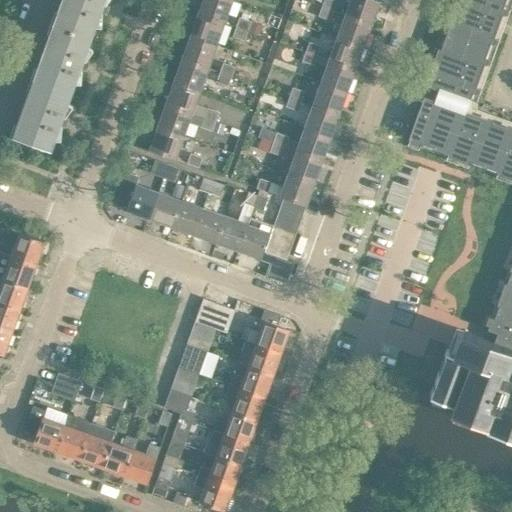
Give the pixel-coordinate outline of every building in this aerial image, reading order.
[(60,0),(52,22),(92,36),(101,13),(104,14),(107,5),(104,4),(105,0),(60,0)] [(201,0),(197,12),(224,22),(232,0),(201,0)] [(333,0),(323,0),(321,6),(333,10),(337,1),(333,0)] [(377,0),(349,0),(345,14),(372,24),(380,1),(377,0)] [(511,176),(511,129),(485,119),(485,118),(465,111),(474,86),(475,87),(483,64),(482,64),(492,36),(493,37),(501,14),(500,14),(505,0),(457,0),(427,86),(408,139),(420,143),(511,176)] [(333,10),(321,6),(318,16),(330,20),(333,10)] [(197,12),(188,35),(216,45),(224,22),(197,12)] [(345,14),(337,37),(364,47),(372,24),(345,14)] [(239,17),(236,27),(247,31),(249,27),(251,21),(239,17)] [(249,27),(247,31),(259,35),(262,25),(251,21),(250,21),(249,27)] [(52,22),(32,79),(72,93),(80,69),(84,70),(87,62),(83,60),(92,36),(52,22)] [(247,31),(236,27),(232,36),(244,40),(247,31)] [(188,35),(180,58),(208,68),(216,45),(188,35)] [(337,37),(328,59),(356,69),(364,47),(337,37)] [(309,42),(306,51),(317,55),(320,46),(309,42)] [(317,55),(306,51),(302,61),(313,65),(317,55)] [(180,58),(172,81),(200,91),(208,68),(180,58)] [(328,59),(320,82),(348,92),(356,69),(328,59)] [(223,62),(219,72),(231,76),(234,67),(223,62)] [(231,76),(219,72),(216,81),(227,86),(231,76)] [(72,93),(32,79),(12,136),(51,150),(60,126),(63,127),(66,118),(63,117),(72,93)] [(172,81),(164,103),(214,122),(218,112),(195,103),(200,91),(172,81)] [(320,82),(312,105),(340,115),(348,92),(320,82)] [(292,87),(289,97),(301,101),(304,91),(292,87)] [(301,101),(289,97),(286,106),(297,110),(301,101)] [(164,103),(156,126),(183,136),(188,122),(211,131),(214,124),(214,122),(164,103)] [(312,105),(304,128),(332,138),(340,115),(312,105)] [(214,124),(211,131),(221,134),(224,125),(214,122),(214,124)] [(183,136),(156,126),(148,149),(175,159),(183,136)] [(232,128),(230,134),(238,137),(241,131),(232,128)] [(273,142),(323,160),(332,138),(304,128),(299,141),(276,132),(273,142)] [(261,138),(258,147),(269,152),(269,151),(270,149),(273,142),(265,139),(261,138)] [(292,160),(288,173),(315,183),(323,160),(273,142),(270,149),(269,151),(292,160)] [(190,153),(187,163),(198,167),(202,157),(190,153)] [(154,173),(163,176),(167,165),(159,161),(154,173)] [(167,165),(163,176),(173,180),(177,168),(167,165)] [(111,199),(110,201),(126,207),(135,183),(136,183),(139,176),(121,170),(111,199)] [(315,183),(288,173),(283,186),(260,178),(256,188),(268,192),(280,196),(307,206),(315,183)] [(199,189),(209,192),(213,181),(203,177),(199,189)] [(213,181),(209,192),(218,196),(222,184),(213,181)] [(125,210),(148,218),(158,191),(135,183),(125,210)] [(175,183),(170,196),(179,199),(183,186),(175,183)] [(148,218),(170,227),(180,199),(158,191),(148,218)] [(244,203),(254,206),(258,195),(248,191),(244,203)] [(258,195),(254,206),(263,209),(267,198),(258,195)] [(283,198),(278,211),(300,220),(305,206),(283,198)] [(170,227),(193,235),(203,207),(180,199),(170,227)] [(240,216),(270,227),(271,224),(255,218),(259,210),(244,205),(240,216)] [(193,235),(215,243),(225,216),(203,207),(193,235)] [(278,211),(273,224),(295,233),(300,220),(278,211)] [(215,243),(238,251),(248,224),(225,216),(215,243)] [(263,251),(268,238),(270,232),(248,224),(238,251),(260,259),(263,251)] [(273,224),(270,232),(268,238),(291,246),(295,233),(273,224)] [(19,232),(11,255),(36,264),(44,241),(19,232)] [(268,238),(263,251),(286,259),(291,246),(268,238)] [(0,251),(0,276),(2,277),(28,286),(36,264),(11,255),(0,251)] [(497,333),(494,341),(511,347),(511,261),(509,270),(511,270),(506,283),(504,283),(497,304),(499,305),(494,318),(492,317),(487,329),(497,333)] [(0,302),(19,309),(28,286),(2,277),(0,276),(0,302)] [(194,321),(215,328),(226,332),(235,309),(203,298),(194,321)] [(0,327),(11,332),(19,309),(0,302),(0,327)] [(265,309),(262,319),(264,319),(264,320),(265,320),(277,324),(281,315),(265,309)] [(249,328),(246,339),(281,351),(289,328),(264,319),(259,332),(249,328)] [(194,321),(186,344),(207,351),(215,328),(194,321)] [(0,353),(3,355),(11,332),(0,327),(0,353)] [(446,348),(430,393),(433,395),(435,391),(445,395),(443,398),(454,402),(451,411),(454,413),(456,406),(476,414),(474,420),(488,425),(488,426),(507,433),(506,434),(511,435),(511,347),(494,341),(464,330),(456,352),(446,348)] [(237,362),(247,365),(273,374),(281,351),(246,339),(245,339),(237,362)] [(186,344),(178,366),(199,373),(207,351),(186,344)] [(233,373),(229,384),(265,397),(273,374),(247,365),(243,377),(233,373)] [(178,366),(170,389),(191,396),(199,373),(178,366)] [(51,392),(74,400),(81,380),(58,372),(51,392)] [(235,399),(231,410),(256,419),(265,397),(229,384),(225,395),(235,399)] [(90,398),(99,401),(103,388),(94,385),(90,398)] [(179,417),(188,420),(192,422),(195,413),(186,409),(191,396),(170,389),(164,407),(180,413),(179,417)] [(112,406),(121,409),(126,396),(117,393),(112,406)] [(135,414),(144,417),(149,405),(139,401),(135,414)] [(33,442),(56,450),(65,425),(43,417),(45,410),(33,406),(25,429),(36,433),(33,442)] [(158,422),(167,426),(172,413),(163,410),(158,422)] [(217,420),(214,430),(248,442),(256,419),(231,410),(227,423),(217,420)] [(56,450),(78,458),(91,423),(69,415),(65,425),(56,450)] [(171,440),(181,443),(184,444),(187,435),(183,434),(188,420),(179,417),(171,440)] [(101,466),(110,441),(114,431),(91,423),(78,458),(101,466)] [(203,451),(215,456),(240,465),(248,442),(214,430),(210,440),(203,451)] [(101,466),(124,474),(133,449),(137,439),(126,435),(122,445),(110,441),(101,466)] [(181,443),(171,440),(169,447),(179,450),(181,443)] [(133,449),(124,474),(147,483),(160,447),(149,443),(145,454),(133,449)] [(166,453),(163,462),(176,467),(179,458),(166,453)] [(201,466),(197,475),(232,488),(240,465),(215,456),(210,469),(201,466)] [(163,462),(158,476),(170,481),(176,467),(163,462)] [(232,488),(197,475),(194,484),(204,487),(199,501),(224,510),(232,488)] [(158,476),(154,485),(166,489),(167,490),(170,481),(158,476)] [(156,486),(154,492),(165,496),(167,490),(166,489),(156,486)]
